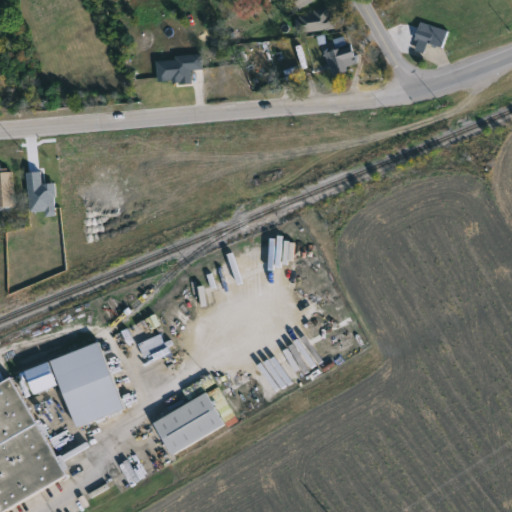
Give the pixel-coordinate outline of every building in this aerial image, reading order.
[(316,0),(301,9),(295,0),(316,0)] [(304,35),(300,16),(331,9),(335,28),(304,35)] [(444,48),(416,40),(421,23),(449,30),(444,48)] [(348,66),(350,72),(333,77),(326,53),(352,45),(358,63),(348,66)] [(15,208),(0,208),(0,171),(15,171),(15,208)] [(61,386),(36,396),(26,371),(99,342),(125,409),(77,428),(61,386)] [(0,511),(0,386),(15,378),(71,476),(10,511),(0,511)] [(157,425),(211,394),(229,425),(174,456),(157,425)]
